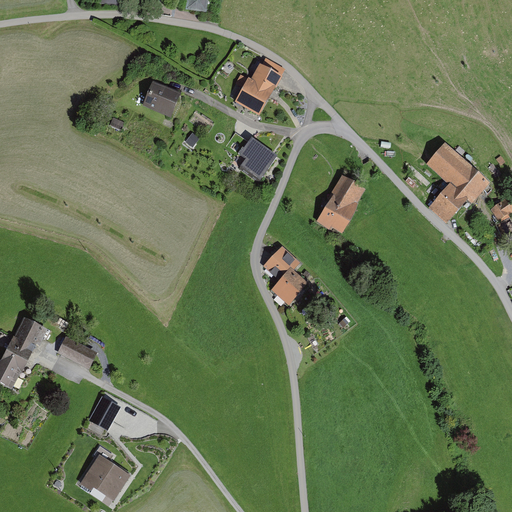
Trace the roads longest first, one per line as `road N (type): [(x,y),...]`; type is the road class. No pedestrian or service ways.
road 1 (track): [(306,511),(294,371),(253,257),(300,139),(308,129),(350,132)]
road 2 (residential): [(511,313),(490,273),(312,94)]
road 3 (residential): [(312,94),(284,65),(233,35),(164,19),(73,15)]
